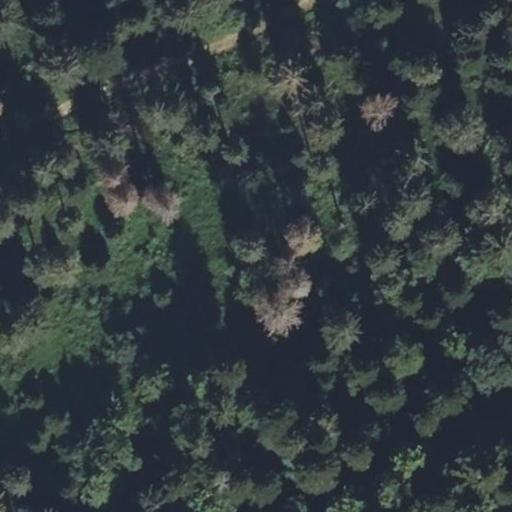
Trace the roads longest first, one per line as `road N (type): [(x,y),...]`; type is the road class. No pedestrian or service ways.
road 1 (track): [(282,0),(0,126)]
road 2 (track): [(311,511),(511,379)]
